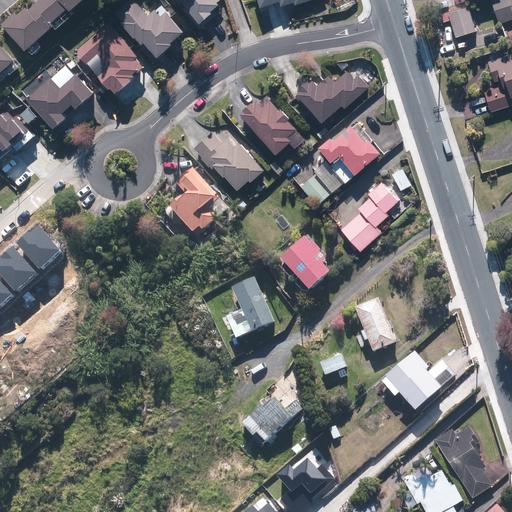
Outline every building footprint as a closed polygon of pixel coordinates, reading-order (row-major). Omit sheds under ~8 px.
[(87,0),(41,0),(33,9),(30,6),(21,15),(17,11),(4,23),(31,50),(74,6),(77,10),(87,0)] [(152,15),(136,0),(130,0),(118,12),(126,21),(124,23),(141,40),(143,38),(148,44),(150,41),(163,55),(189,31),(164,4),(152,15)] [(181,0),(188,7),(189,6),(206,24),(218,12),(216,10),(225,2),(222,0),(181,0)] [(511,0),(501,0),(502,0),(496,2),(502,22),(511,19),(511,0)] [(471,6),(450,13),(458,37),(479,30),(471,6)] [(115,86),(127,87),(138,78),(136,74),(148,64),(141,55),(143,54),(111,21),(79,50),(90,63),(101,54),(112,66),(104,73),(115,86)] [(0,76),(9,68),(12,72),(23,62),(0,37),(0,76)] [(511,53),(490,60),(498,84),(487,87),(494,111),(511,105),(511,53)] [(79,74),(69,64),(56,77),(53,75),(29,97),(57,127),(71,115),(67,111),(76,102),(81,107),(98,91),(80,72),(79,74)] [(357,71),(348,71),(338,81),(334,78),(330,82),(327,79),(322,83),(317,78),(314,81),(313,79),(305,87),(306,88),(303,91),(328,120),(345,105),(348,108),(372,86),(362,74),(356,75),(357,71)] [(257,101),(250,107),(252,109),(248,113),(267,133),(265,134),(283,153),(295,141),(300,147),(309,138),(301,129),(303,127),(294,119),(297,116),(287,107),(286,108),(277,98),(270,104),(264,97),(259,103),(257,101)] [(15,116),(9,108),(0,115),(0,154),(9,147),(10,148),(15,143),(21,150),(38,136),(19,113),(15,116)] [(350,182),(385,151),(381,146),(377,147),(362,133),(361,129),(352,128),(352,135),(351,135),(351,137),(346,137),(338,131),(324,145),(332,154),(317,169),(337,190),(348,180),(350,182)] [(227,173),(232,174),(244,187),(255,177),(257,179),(270,167),(245,139),(239,145),(227,131),(215,131),(198,148),(205,156),(204,157),(211,166),(217,166),(219,164),(227,173)] [(414,185),(405,167),(394,173),(403,191),(414,185)] [(221,218),(215,210),(212,213),(210,211),(204,217),(201,213),(216,201),(217,202),(222,198),(196,168),(179,183),(188,192),(166,211),(179,225),(186,218),(199,232),(205,227),(208,230),(221,218)] [(403,199),(385,180),(371,193),(373,196),(361,207),(364,210),(345,228),(365,249),(385,231),(380,225),(393,213),(391,210),(403,199)] [(333,256),(315,234),(288,257),(316,290),(338,271),(328,261),(333,256)] [(280,321),(260,277),(239,287),(248,308),(232,316),(242,338),(280,321)] [(397,327),(394,321),(392,322),(382,297),(359,307),(368,330),(366,331),(370,341),(372,340),(377,352),(401,343),(395,328),(397,327)] [(450,369),(439,378),(431,368),(433,367),(418,351),(385,380),(399,395),(404,391),(420,410),(449,385),(447,383),(455,375),(450,369)] [(350,367),(345,353),(324,361),(329,375),(350,367)] [(272,404),(265,405),(246,421),(266,444),(304,412),(295,402),(289,407),(280,397),(272,404)] [(460,435),(455,429),(438,440),(476,499),(496,485),(484,467),(489,464),(481,453),(482,452),(477,444),(480,442),(476,436),(478,435),(473,427),(460,435)] [(292,511),(301,511),(340,478),(319,454),(304,467),(299,461),(282,475),(293,488),(280,499),(292,511)] [(423,470),(408,477),(421,504),(425,502),(430,511),(444,511),(445,511),(460,511),(457,505),(468,500),(460,482),(455,485),(447,469),(440,472),(438,468),(425,474),(423,470)] [(378,511),(374,496),(355,502),(357,511),(378,511)]
